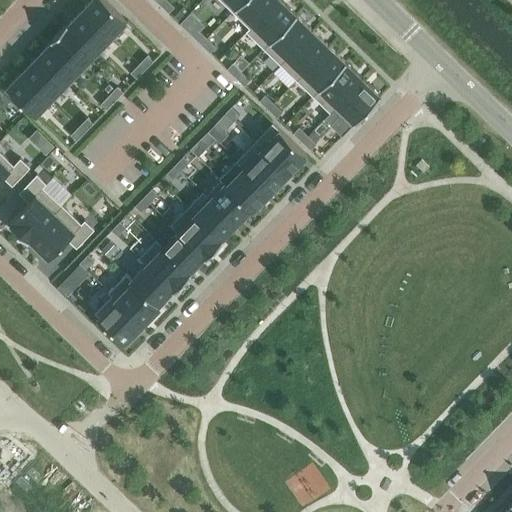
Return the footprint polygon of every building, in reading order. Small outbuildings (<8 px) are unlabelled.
[(104,0),(90,0),(82,9),(111,37),(127,21),(104,0)] [(167,0),(163,0),(160,4),(168,13),(174,7),(167,0)] [(220,0),(232,11),(243,0),(220,0)] [(243,0),(232,11),(249,27),(245,31),(246,32),(276,0),(243,0)] [(282,0),(276,0),(246,32),(263,48),(296,14),(282,0)] [(66,24),(96,53),(111,37),(82,9),(68,24),(67,23),(66,24)] [(313,30),(296,14),(263,48),(280,64),(313,30)] [(51,39),(81,68),(96,53),(66,24),(51,39)] [(201,44),(206,38),(198,29),(192,35),(201,44)] [(296,80),(329,46),(313,30),(280,64),(296,80)] [(215,46),(206,38),(201,44),(209,52),(215,46)] [(37,56),(66,84),(81,68),(51,39),(51,40),(51,41),(37,56)] [(296,80),(312,96),(346,61),(329,46),(296,80)] [(147,55),(139,64),(144,70),(153,61),(147,55)] [(22,71),(51,99),(66,84),(37,56),(22,71)] [(346,61),(312,96),(330,113),(363,78),(346,61)] [(235,77),(241,71),(232,63),(227,69),(235,77)] [(139,64),(130,73),(136,78),(144,70),(139,64)] [(51,99),(22,71),(6,87),(35,115),(51,99)] [(250,80),(241,71),(235,77),(244,86),(250,80)] [(381,95),(363,78),(330,113),(334,110),(351,126),(381,95)] [(117,86),(109,95),(114,101),(123,92),(117,86)] [(268,109),(274,103),(265,94),(259,100),(268,109)] [(109,95),(100,104),(106,109),(114,101),(109,95)] [(282,112),(274,103),(268,109),(277,117),(282,112)] [(233,121),(239,115),(231,107),(225,112),(233,121)] [(79,126),(84,132),(93,123),(87,117),(79,126)] [(216,122),(208,131),(220,142),(228,134),(224,130),(216,122)] [(272,122),(254,141),(288,174),(306,155),(272,122)] [(76,140),(84,132),(79,126),(70,135),(76,140)] [(302,142),(307,136),(299,127),(293,133),(302,142)] [(198,157),(215,138),(208,131),(190,149),(198,157)] [(316,144),(307,136),(302,142),(310,150),(316,144)] [(55,144),(48,137),(39,146),(46,153),(55,144)] [(288,174),(254,141),(236,159),(271,192),(288,174)] [(0,178),(3,176),(12,185),(30,167),(20,157),(13,164),(0,151),(0,178)] [(175,164),(181,170),(189,161),(183,156),(175,164)] [(221,178),(220,178),(253,210),(271,192),(236,159),(243,166),(226,183),(221,178)] [(423,172),(429,166),(421,159),(416,165),(423,172)] [(172,179),(181,170),(175,164),(166,173),(172,179)] [(9,223),(27,241),(62,205),(43,186),(46,183),(36,173),(19,192),(28,201),(9,220),(11,222),(9,223)] [(202,190),(236,224),(251,209),(253,210),(220,178),(206,193),(202,190)] [(143,197),(149,203),(157,194),(151,188),(143,197)] [(202,190),(186,206),(222,240),(223,240),(222,239),(236,224),(202,190)] [(140,211),(149,203),(143,197),(135,206),(140,211)] [(62,205),(27,241),(28,241),(29,239),(32,242),(30,245),(43,257),(45,255),(48,258),(67,239),(76,247),(94,229),(84,220),(81,223),(62,205)] [(170,223),(205,258),(222,240),(186,206),(170,223)] [(126,227),(120,221),(111,230),(117,236),(126,227)] [(205,258),(170,223),(169,224),(176,230),(162,244),(156,238),(155,239),(190,273),(191,272),(190,271),(204,257),(205,258)] [(138,256),(174,290),(190,273),(155,239),(138,256)] [(116,246),(110,240),(102,249),(107,254),(116,246)] [(94,260),(88,254),(79,263),(85,269),(94,260)] [(173,291),(174,290),(138,256),(145,264),(131,278),(126,273),(125,274),(159,307),(160,306),(158,304),(172,290),(173,291)] [(79,263),(71,272),(80,281),(88,272),(85,269),(79,263)] [(108,291),(143,324),(159,307),(125,274),(108,291)] [(125,342),(143,324),(108,291),(112,295),(95,312),(100,317),(97,320),(112,336),(115,332),(125,342)]
